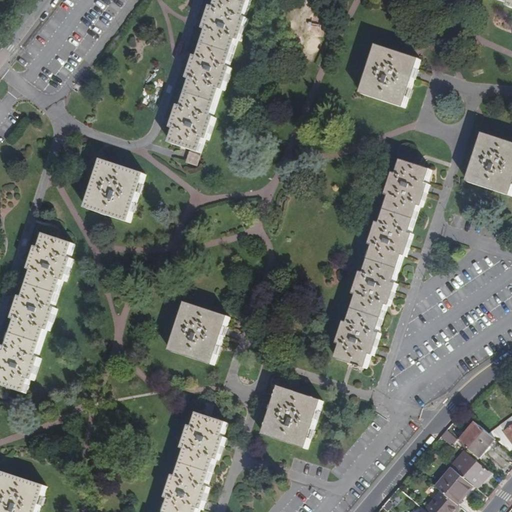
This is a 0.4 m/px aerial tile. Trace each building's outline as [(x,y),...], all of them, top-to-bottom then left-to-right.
[(229,68),(238,41),(241,42),(248,20),(245,18),(250,0),(218,0),(215,9),(212,8),(207,24),(205,30),(208,31),(199,58),(196,57),(193,64),(188,80),(192,81),(183,108),(179,107),(174,123),(172,129),(175,130),(171,143),(201,153),(205,140),(209,141),(216,119),(213,118),(222,90),(225,91),(232,69),(229,68)] [(511,0),(496,0),(510,5),(509,8),(511,9),(511,0)] [(421,61),(378,47),(362,95),(406,108),(417,75),(421,61)] [(511,144),(484,135),(468,183),(511,197),(511,195),(511,144)] [(189,153),(186,163),(197,166),(200,156),(189,153)] [(145,175),(102,161),(98,173),(87,210),(130,224),(145,175)] [(409,253),(415,236),(412,235),(421,207),(424,209),(430,191),(431,186),(428,185),(432,172),(402,162),(398,175),(395,174),(387,196),(390,198),(381,225),(378,224),(371,246),(374,247),(365,274),(362,273),(355,295),(358,297),(349,324),(346,323),(338,345),(341,347),(337,360),(358,367),(357,369),(364,372),(365,369),(367,370),(372,356),(375,358),(376,353),(382,335),(379,334),(388,307),(391,308),(397,289),(398,285),(395,284),(404,257),(408,258),(409,253)] [(34,259),(30,270),(33,272),(24,299),(21,298),(17,310),(14,320),(17,321),(8,349),(4,348),(0,360),(0,361),(0,370),(0,371),(0,372),(0,385),(26,394),(30,381),(34,382),(41,360),(38,359),(47,331),(50,332),(57,310),(54,309),(63,281),(66,283),(74,260),(70,259),(75,245),(45,236),(40,250),(37,249),(34,259)] [(187,304),(171,352),(215,367),(225,332),(230,318),(187,304)] [(324,402),(280,388),(272,414),(265,436),(308,451),(324,402)] [(210,416),(214,407),(203,403),(199,413),(210,416)] [(216,461),(220,462),(226,444),(228,439),(224,438),(228,425),(199,415),(194,428),(191,427),(183,451),(187,452),(178,478),(174,477),(167,499),(171,500),(166,511),(199,511),(201,510),(204,511),(205,508),(211,488),(208,487),(216,461)] [(476,423),(460,442),(481,460),(497,440),(493,437),(476,423)] [(497,433),(493,437),(497,440),(510,452),(511,450),(511,428),(501,436),(497,433)] [(458,440),(447,431),(442,438),(452,447),(453,446),(458,440)] [(453,469),(474,487),(478,490),(490,475),(464,453),(451,468),(453,469)] [(442,492),(458,506),(474,487),(453,469),(437,488),(442,492)] [(0,488),(0,511),(39,511),(47,488),(5,473),(0,488)] [(426,511),(456,511),(460,508),(458,506),(442,492),(426,511)]
